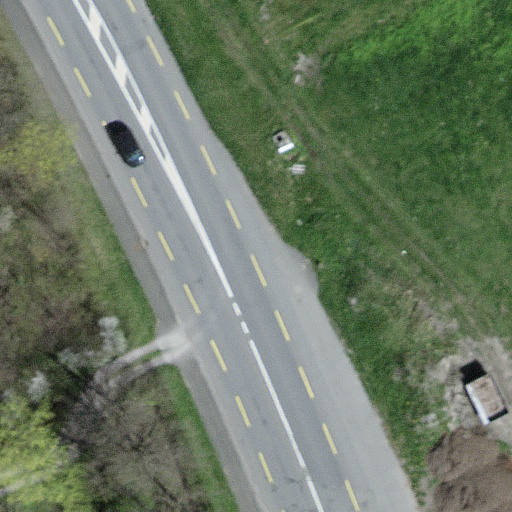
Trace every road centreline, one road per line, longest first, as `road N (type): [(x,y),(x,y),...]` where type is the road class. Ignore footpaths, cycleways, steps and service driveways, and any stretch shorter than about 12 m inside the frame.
road 1 (primary): [(67,0),(229,292),(317,511)]
road 2 (track): [(0,483),(265,384)]
